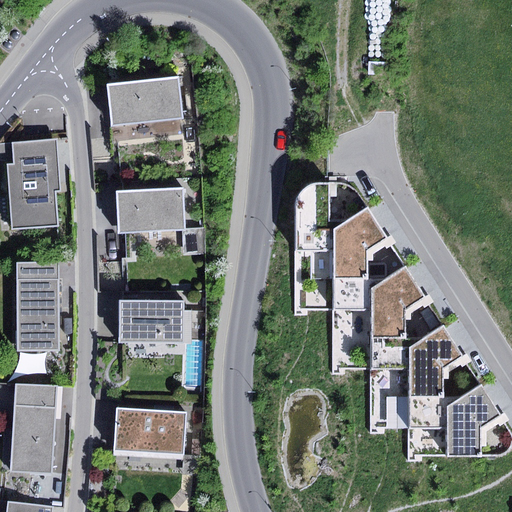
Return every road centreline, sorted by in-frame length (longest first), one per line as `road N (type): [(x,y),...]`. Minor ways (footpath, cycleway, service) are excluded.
road 1 (residential): [(198,0),(250,38),(271,106),(234,395),(253,511)]
road 2 (residential): [(40,59),(63,78),(76,112),(86,307),(76,511)]
road 3 (residential): [(370,152),(511,368)]
